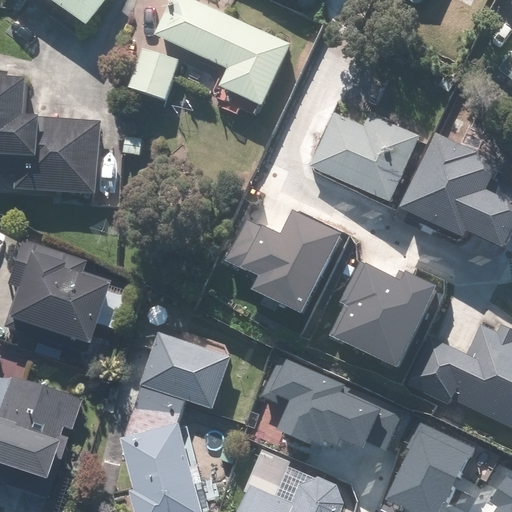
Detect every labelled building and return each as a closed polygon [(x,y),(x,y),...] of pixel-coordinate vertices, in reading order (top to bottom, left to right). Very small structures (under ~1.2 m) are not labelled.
[(55,0),(94,27),(113,0),(55,0)] [(194,0),(189,0),(169,41),(234,72),(226,90),(270,111),(299,50),(194,0)] [(183,61),(145,51),(134,91),(172,101),(183,61)] [(511,55),(499,70),(511,81),(511,55)] [(0,82),(0,175),(2,176),(1,195),(36,196),(36,194),(103,196),(106,122),(33,119),(35,84),(0,82)] [(334,108),(309,163),(395,201),(425,135),(371,111),(366,122),(334,108)] [(505,163),(437,133),(403,208),(471,238),(475,230),(510,246),(511,241),(511,183),(499,177),(505,163)] [(123,137),(122,157),(146,158),(147,138),(123,137)] [(261,292),(308,313),(346,229),(299,208),(288,233),(251,216),(230,261),(268,277),(261,292)] [(86,262),(24,241),(10,284),(20,287),(2,340),(28,349),(32,338),(88,357),(113,286),(82,275),(86,262)] [(347,302),(333,332),(405,364),(441,284),(409,269),(406,277),(362,257),(343,300),(347,302)] [(432,333),(410,381),(511,426),(511,335),(482,322),(469,350),(432,333)] [(169,327),(148,387),(219,411),(239,351),(169,327)] [(411,408),(282,353),(265,393),(292,404),(281,430),(339,455),(345,440),(370,451),(375,440),(394,448),(411,408)] [(0,358),(1,355),(0,354),(0,485),(51,504),(89,402),(0,369),(0,358)] [(406,457),(385,497),(414,511),(441,511),(474,448),(419,420),(401,454),(406,457)] [(223,497),(218,476),(208,478),(204,461),(196,463),(189,428),(124,442),(138,511),(209,511),(207,500),(223,497)] [(353,511),(363,489),(269,451),(244,511),(353,511)] [(511,511),(511,477),(507,474),(490,501),(499,507),(495,511),(511,511)]
